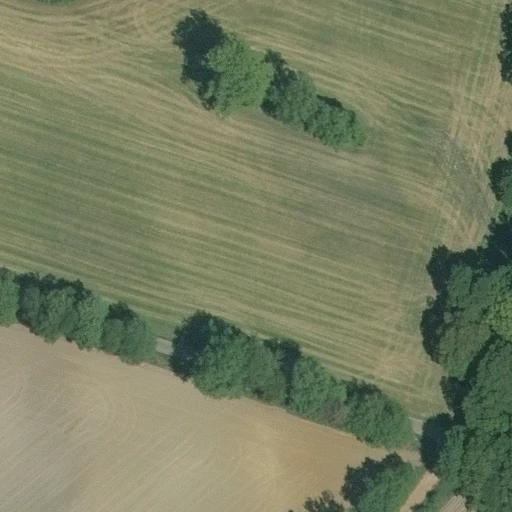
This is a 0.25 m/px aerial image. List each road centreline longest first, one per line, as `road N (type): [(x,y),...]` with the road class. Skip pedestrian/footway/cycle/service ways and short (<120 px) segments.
road 1 (unclassified): [(461,445),(0,295)]
road 2 (unclassified): [(461,445),(511,319)]
